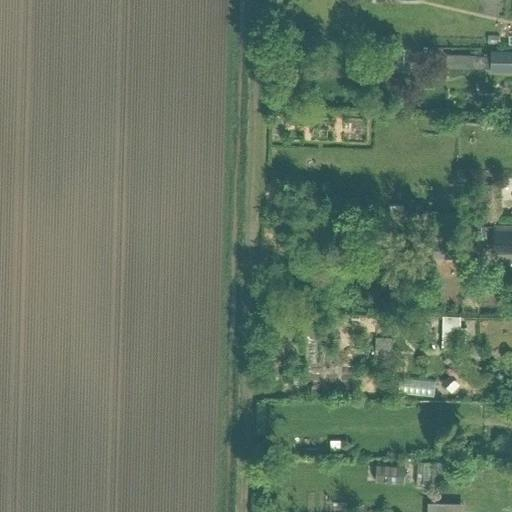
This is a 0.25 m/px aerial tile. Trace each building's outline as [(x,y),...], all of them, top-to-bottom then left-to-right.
[(511,71),(511,49),(489,49),(489,71),(511,71)] [(475,67),(476,54),(442,53),(442,67),(475,67)] [(478,204),(496,203),(494,183),(476,184),(478,204)] [(494,250),(511,250),(511,227),(495,227),(494,250)] [(434,239),(433,255),(457,257),(458,240),(434,239)] [(440,349),(456,349),(456,342),(464,342),(465,327),(459,326),(459,315),(441,316),(440,349)] [(421,501),(420,511),(458,511),(458,501),(421,501)]
